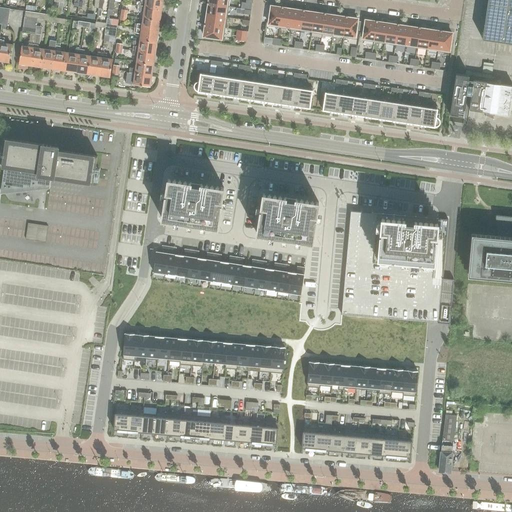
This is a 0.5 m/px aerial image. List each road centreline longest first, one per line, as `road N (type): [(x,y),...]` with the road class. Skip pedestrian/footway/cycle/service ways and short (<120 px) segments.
road 1 (unclassified): [(420,479),(95,451)]
road 2 (residential): [(95,451),(111,337),(141,283),(150,227)]
road 3 (residential): [(150,227),(303,251)]
road 4 (secondary): [(375,154),(511,177)]
road 5 (secondary): [(511,169),(431,153),(375,154)]
road 6 (residential): [(431,349),(420,479)]
road 7 (secondary): [(375,154),(252,135)]
road 8 (unclassified): [(457,0),(455,15),(351,0)]
